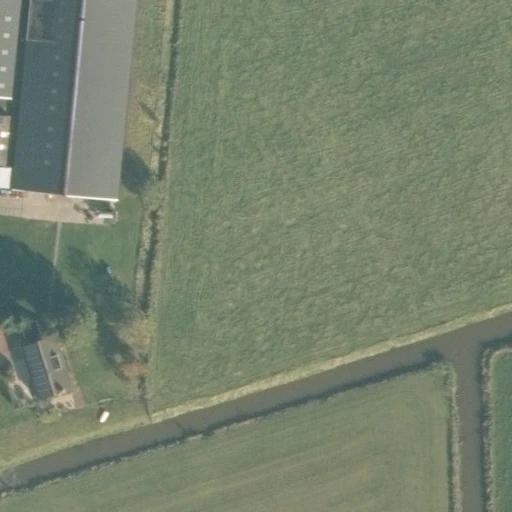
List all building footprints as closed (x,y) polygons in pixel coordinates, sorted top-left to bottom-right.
[(0,0),(0,98),(12,100),(18,33),(21,0),(0,0)] [(28,0),(10,189),(119,200),(137,0),(28,0)] [(0,115),(0,164),(4,165),(10,117),(0,115)] [(20,326),(24,339),(40,334),(36,321),(20,326)] [(72,389),(56,336),(20,346),(37,400),(72,389)]
